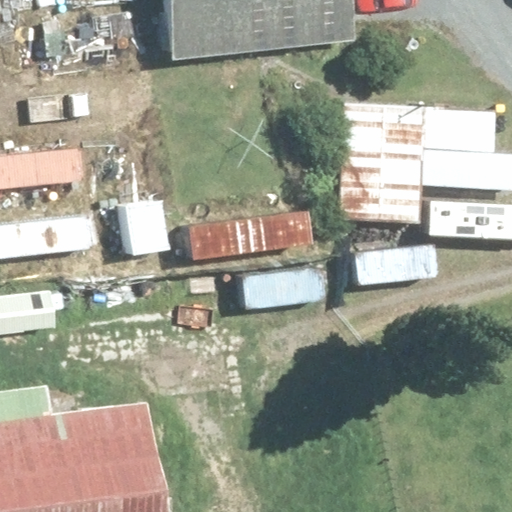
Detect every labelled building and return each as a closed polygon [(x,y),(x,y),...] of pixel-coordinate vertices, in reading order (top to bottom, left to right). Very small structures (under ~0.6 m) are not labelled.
[(370,0),(140,0),(147,51),(373,24),(370,0)] [(327,216),(402,220),(405,180),(508,186),(509,153),(479,152),(481,108),(333,101),(327,216)] [(177,229),(182,262),(302,244),(297,210),(177,229)] [(422,247),(341,258),(344,284),(426,273),(422,247)] [(314,266),(232,278),(237,312),(319,299),(314,266)] [(147,511),(137,402),(0,415),(0,511),(147,511)]
